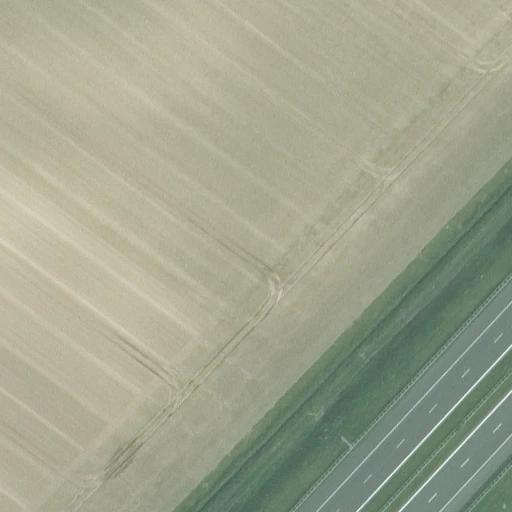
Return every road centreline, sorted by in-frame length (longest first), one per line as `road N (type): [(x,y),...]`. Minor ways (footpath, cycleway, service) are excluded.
road 1 (motorway): [(511,325),(339,511)]
road 2 (motorway): [(421,511),(511,414)]
